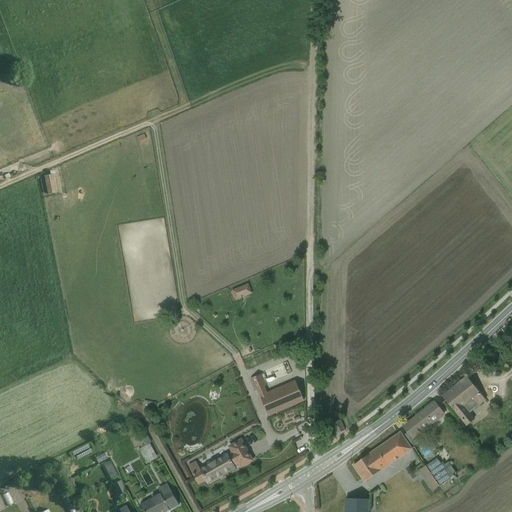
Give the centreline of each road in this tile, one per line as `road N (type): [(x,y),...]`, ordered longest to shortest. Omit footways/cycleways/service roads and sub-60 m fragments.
road 1 (track): [(311,473),(310,0)]
road 2 (secondary): [(511,308),(391,417),(311,473)]
